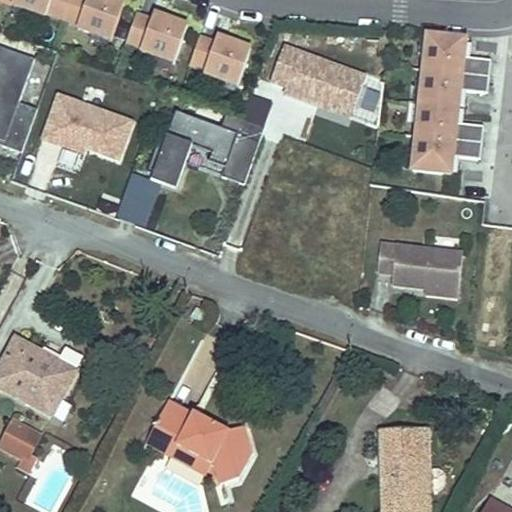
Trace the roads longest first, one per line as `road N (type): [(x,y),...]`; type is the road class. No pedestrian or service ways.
road 1 (residential): [(511,391),(0,210)]
road 2 (residential): [(225,0),(484,23),(511,15)]
